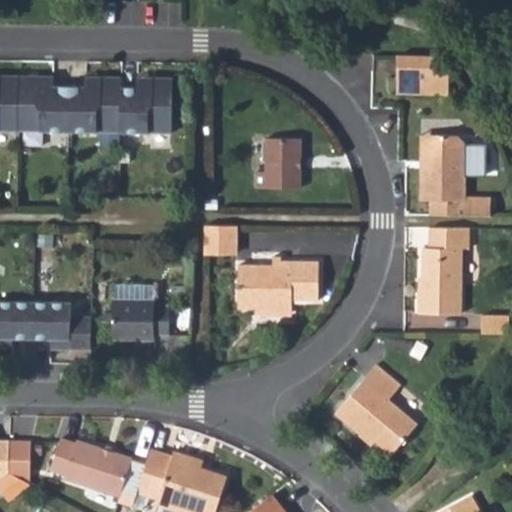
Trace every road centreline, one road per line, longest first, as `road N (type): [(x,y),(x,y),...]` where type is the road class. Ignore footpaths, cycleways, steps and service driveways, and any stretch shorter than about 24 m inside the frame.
road 1 (residential): [(231,415),(282,383),(355,318),(383,220),(377,174),(330,101),(275,61),(202,39),(0,37)]
road 2 (residential): [(0,399),(174,405),(231,415)]
road 3 (residential): [(231,415),(313,466),(359,511)]
